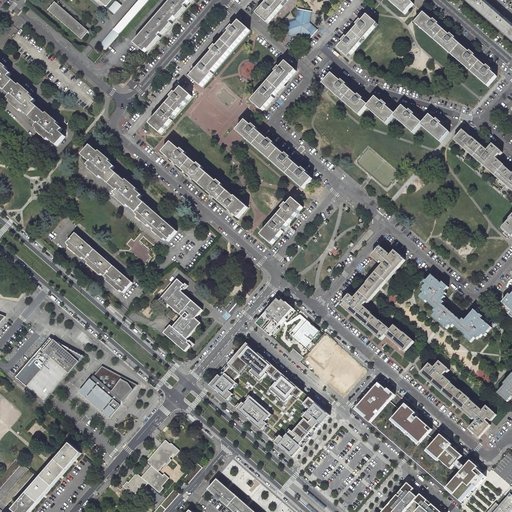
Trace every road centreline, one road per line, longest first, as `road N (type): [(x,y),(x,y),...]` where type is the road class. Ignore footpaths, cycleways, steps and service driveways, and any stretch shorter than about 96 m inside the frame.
road 1 (tertiary): [(189,381),(0,219)]
road 2 (residential): [(127,103),(115,128),(269,268)]
road 3 (residential): [(312,73),(330,53),(366,85),(481,121)]
road 4 (unknown): [(124,138),(246,0)]
road 5 (residential): [(388,225),(476,301),(511,260)]
road 6 (residential): [(383,365),(479,450),(493,453),(511,436)]
road 7 (tertiary): [(49,288),(174,398)]
road 8 (unknown): [(89,177),(172,249),(206,212)]
road 9 (residential): [(312,73),(270,123),(341,183)]
road 10 (residential): [(127,103),(7,0)]
road 11 (residential): [(73,511),(174,398)]
road 12 (residential): [(220,0),(127,103)]
road 13 (unknown): [(0,104),(61,152),(73,128),(53,101)]
road 14 (residential): [(239,323),(343,412)]
road 15 (tertiary): [(290,471),(189,381)]
